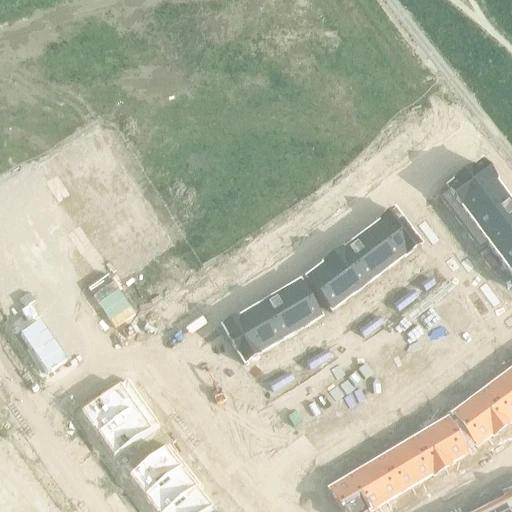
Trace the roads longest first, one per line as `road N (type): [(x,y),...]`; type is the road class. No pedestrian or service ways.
road 1 (residential): [(178,335),(327,243),(476,112)]
road 2 (residential): [(178,335),(314,511)]
road 3 (residential): [(29,411),(98,511)]
